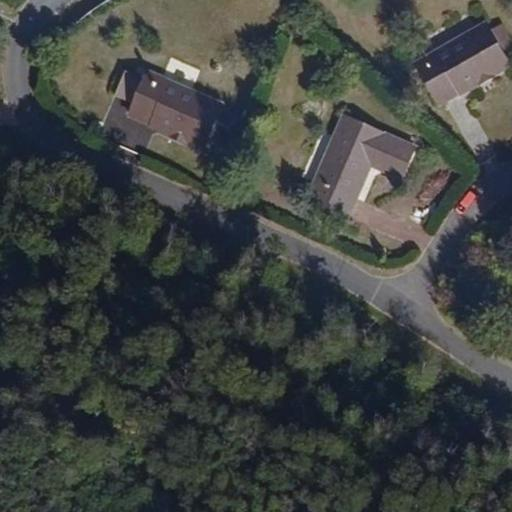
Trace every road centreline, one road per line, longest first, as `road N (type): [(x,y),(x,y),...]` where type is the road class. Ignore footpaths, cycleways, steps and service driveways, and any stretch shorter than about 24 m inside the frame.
road 1 (residential): [(403,308),(59,141),(24,85),(33,36),(63,0)]
road 2 (residential): [(403,308),(471,202),(511,177)]
road 3 (residential): [(511,375),(403,308)]
